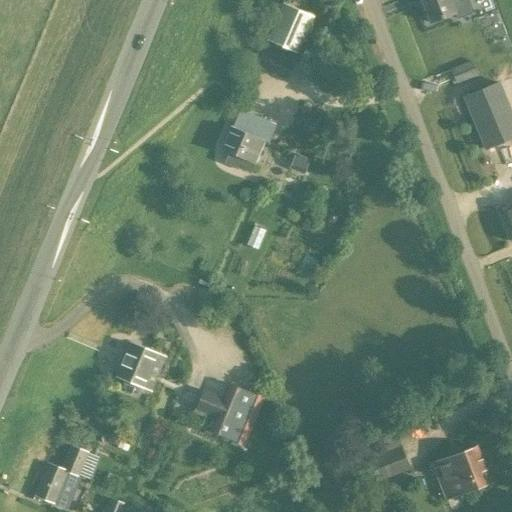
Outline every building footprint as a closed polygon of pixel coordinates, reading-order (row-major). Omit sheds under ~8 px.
[(420,0),(429,22),(454,13),(456,19),(472,13),(466,0),(420,0)] [(297,54),(314,17),(284,4),(267,41),(297,54)] [(295,62),(262,49),(255,67),(288,80),(295,62)] [(501,65),(496,53),(473,62),(478,74),(501,65)] [(477,76),(471,61),(450,69),(455,84),(477,76)] [(511,113),(499,83),(464,99),(486,150),(511,138),(511,113)] [(231,128),(222,150),(230,154),(226,162),(251,172),(263,142),(269,145),(277,126),(262,120),(254,138),(232,128),(231,128)] [(511,209),(502,213),(511,238),(511,209)] [(143,386),(156,355),(129,343),(116,375),(143,386)] [(203,389),(193,414),(204,418),(200,427),(211,432),(217,434),(243,445),(263,397),(229,383),(224,397),(203,389)] [(285,404),(279,390),(268,395),(274,409),(285,404)] [(358,452),(370,484),(408,469),(396,438),(358,452)] [(71,446),(61,469),(47,464),(35,494),(68,507),(80,477),(77,476),(87,452),(71,446)] [(446,499),(489,482),(476,448),(433,464),(446,499)] [(121,511),(124,504),(109,499),(104,511),(121,511)]
